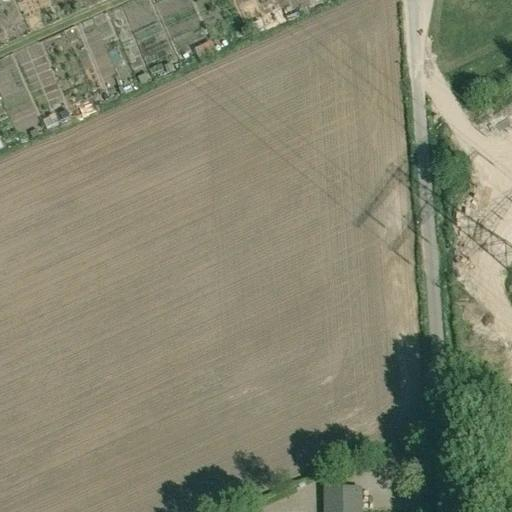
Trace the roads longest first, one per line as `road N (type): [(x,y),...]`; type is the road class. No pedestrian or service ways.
road 1 (unclassified): [(447,511),(412,42),(416,0)]
road 2 (unknown): [(0,51),(109,0)]
